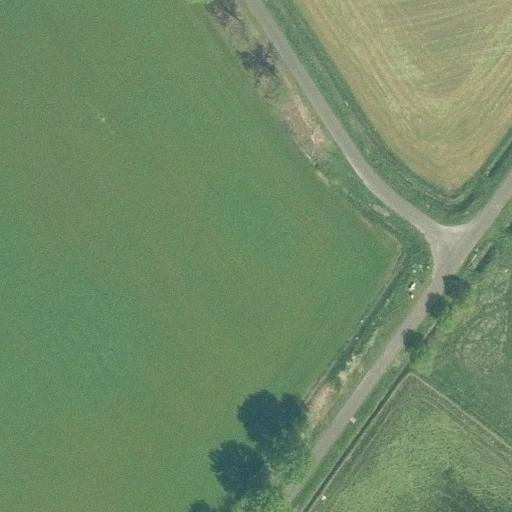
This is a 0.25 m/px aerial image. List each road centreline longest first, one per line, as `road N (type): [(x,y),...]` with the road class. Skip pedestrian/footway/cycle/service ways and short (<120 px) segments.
road 1 (unclassified): [(456,251),(354,166),(251,0)]
road 2 (unclassified): [(270,511),(456,251)]
